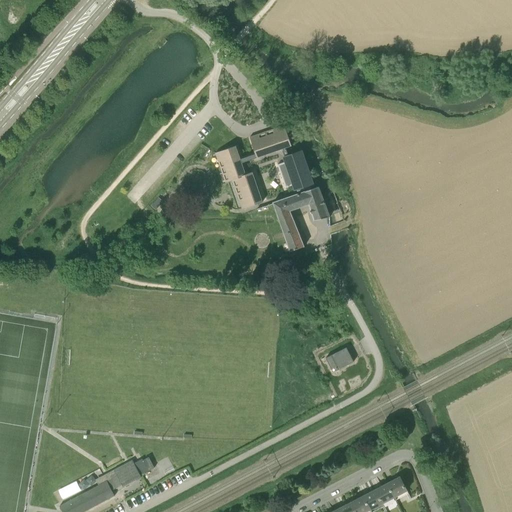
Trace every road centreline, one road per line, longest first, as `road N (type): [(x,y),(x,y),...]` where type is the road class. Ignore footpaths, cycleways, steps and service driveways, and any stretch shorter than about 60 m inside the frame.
road 1 (unclassified): [(137,511),(372,387),(378,355),(321,249)]
road 2 (secondary): [(0,116),(100,0)]
road 3 (unclassified): [(290,511),(410,453)]
road 4 (unclassified): [(216,68),(213,48),(182,17),(130,0)]
